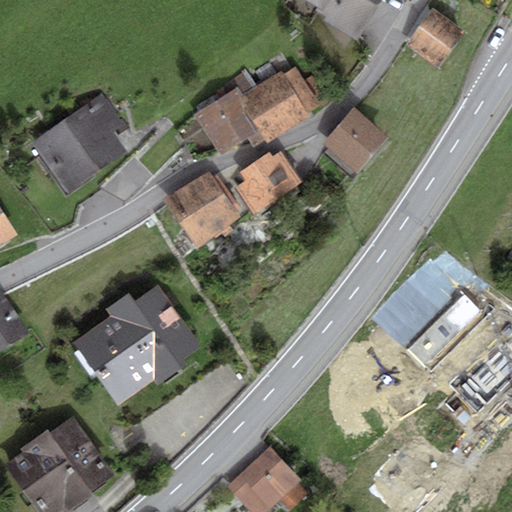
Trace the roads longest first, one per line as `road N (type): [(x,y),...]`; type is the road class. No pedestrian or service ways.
road 1 (secondary): [(511,61),(407,223),(279,383),(149,511)]
road 2 (residential): [(0,281),(192,172),(330,120),(358,93),(419,0)]
